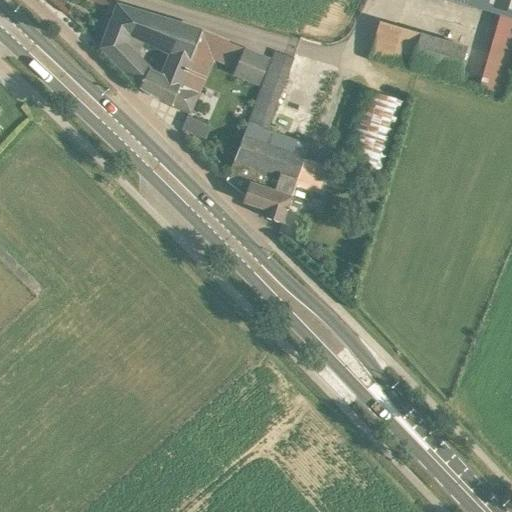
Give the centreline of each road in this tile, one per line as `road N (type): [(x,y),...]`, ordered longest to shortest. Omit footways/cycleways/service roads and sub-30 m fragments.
road 1 (primary): [(391,411),(330,319),(0,1)]
road 2 (primary): [(0,34),(391,411)]
road 3 (unknown): [(152,0),(334,58),(368,44),(383,16)]
road 4 (primary): [(391,411),(485,511)]
